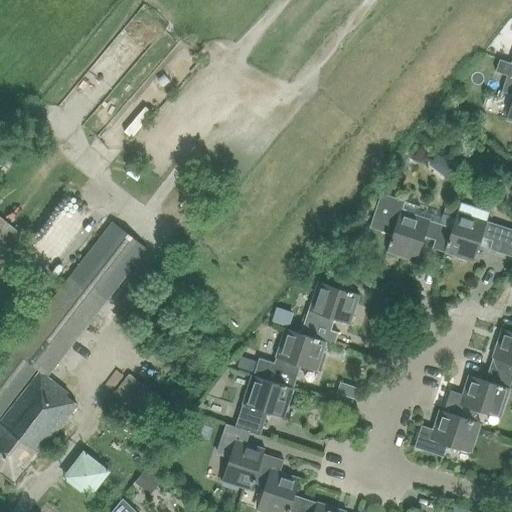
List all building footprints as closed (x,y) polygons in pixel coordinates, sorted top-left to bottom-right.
[(511,63),(510,63),(499,60),(495,71),(507,75),(502,91),(511,94),(511,97),(505,120),(511,122),(511,63)] [(450,96),(442,108),(455,116),(459,111),(456,100),(450,96)] [(446,161),(438,171),(447,178),(454,169),(446,161)] [(381,193),(370,227),(392,234),(387,252),(415,261),(424,235),(435,239),(432,248),(445,252),(447,244),(446,244),(448,239),(449,239),(453,228),(441,224),(429,220),(429,219),(417,215),(419,208),(420,205),(405,200),(381,193)] [(443,213),(454,217),(459,203),(448,199),(443,213)] [(445,252),(444,252),(473,262),(478,245),(481,236),(493,240),(490,249),(511,256),(511,229),(486,221),(487,220),(486,220),(488,212),(461,203),(458,211),(456,218),(453,228),(449,239),(448,239),(446,244),(447,244),(445,252)] [(112,221),(67,281),(0,366),(0,418),(38,369),(41,372),(0,423),(0,472),(14,484),(79,401),(47,376),(147,248),(112,221)] [(309,310),(306,321),(302,332),(284,327),(314,337),(314,336),(319,338),(318,338),(326,341),(330,329),(321,326),(324,315),(350,323),(359,295),(317,281),(308,310),(309,310)] [(276,357),(275,362),(256,357),(255,361),(251,372),(250,375),(280,384),(280,383),(285,385),(285,386),(293,388),(300,365),(317,370),(327,341),(326,341),(318,338),(319,338),(314,336),(314,337),(284,327),(274,357),(276,357)] [(493,357),(486,380),(509,388),(511,379),(511,331),(501,328),(492,356),(493,357)] [(251,372),(255,361),(241,356),(237,368),(251,372)] [(451,390),(444,411),(473,420),(476,409),(500,417),(510,388),(509,388),(486,380),(468,374),(462,394),(451,390)] [(242,404),(239,415),(235,426),(226,423),(226,424),(235,427),(248,431),(259,435),(263,423),(255,420),(259,409),(285,417),(294,388),(293,388),(285,386),(285,385),(280,383),(280,384),(250,375),(241,403),(242,404)] [(340,383),(336,394),(354,400),(358,389),(340,383)] [(149,385),(123,419),(139,431),(165,397),(149,385)] [(473,420),(444,411),(439,410),(432,429),(421,425),(414,447),(443,456),(447,444),(471,452),(481,423),(473,420)] [(226,424),(217,452),(229,456),(222,481),(251,490),(264,449),(245,443),(248,431),(235,427),(226,424)] [(262,511),(287,511),(288,511),(290,507),(289,507),(293,495),(297,481),(279,475),(284,460),(263,453),(254,482),(264,485),(256,510),(262,511)] [(135,482),(150,494),(164,476),(149,464),(135,482)] [(317,502),(305,498),(293,495),(289,507),(290,507),(288,511),(287,511),(345,511),(346,510),(318,501),(317,502)] [(136,511),(122,498),(110,511),(136,511)]
